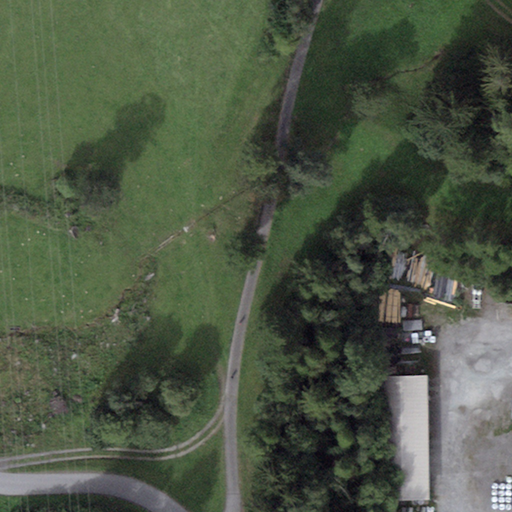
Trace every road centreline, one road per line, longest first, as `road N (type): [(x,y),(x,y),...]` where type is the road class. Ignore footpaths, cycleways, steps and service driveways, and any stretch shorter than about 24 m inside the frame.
road 1 (track): [(317,0),(289,102),(244,344),(240,511)]
road 2 (track): [(0,464),(155,454),(198,443),(241,408)]
road 3 (track): [(0,485),(103,482),(170,511)]
